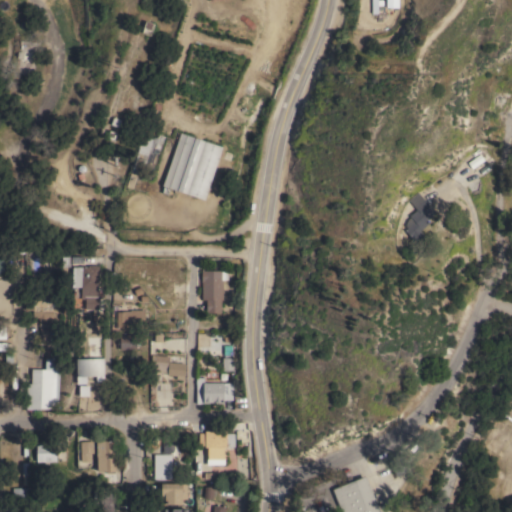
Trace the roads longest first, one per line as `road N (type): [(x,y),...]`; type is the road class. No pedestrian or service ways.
road 1 (residential): [(269,481),(253,376),(260,256),(277,147),(328,0)]
road 2 (residential): [(125,0),(119,77),(97,162),(109,246),(260,256)]
road 3 (residential): [(511,256),(495,264),(443,379),(412,418),(388,436),(269,481)]
road 4 (residential): [(194,255),(193,420)]
road 5 (residential): [(135,423),(0,425)]
road 6 (residential): [(259,414),(135,423)]
